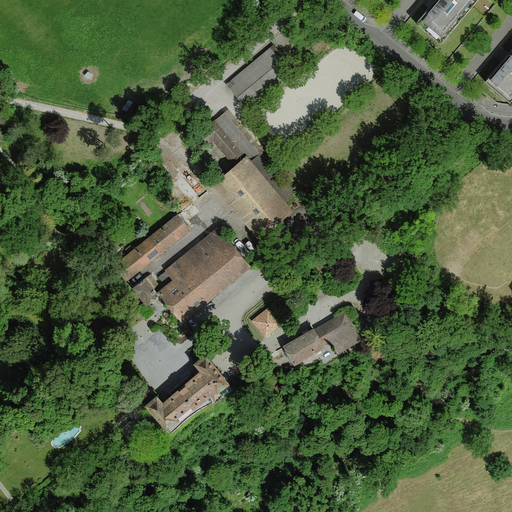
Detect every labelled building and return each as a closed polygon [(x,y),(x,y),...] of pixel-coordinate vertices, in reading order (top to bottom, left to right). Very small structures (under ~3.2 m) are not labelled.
[(436,0),(416,24),(441,44),(477,0),(436,0)] [(274,48),(230,85),(250,108),(293,71),(274,48)] [(511,49),(485,82),(510,103),(511,99),(511,49)] [(233,122),(226,113),(213,124),(201,134),(209,144),(215,139),(239,168),(218,186),(262,238),(293,212),(285,202),(294,194),(233,122)] [(190,231),(179,216),(117,264),(128,280),(190,231)] [(250,267),(218,228),(167,271),(175,281),(159,294),(161,296),(183,323),(250,267)] [(151,274),(133,288),(147,306),(159,297),(154,290),(159,286),(151,274)] [(376,305),(383,317),(391,312),(385,300),(376,305)] [(269,309),(254,322),(267,337),(282,325),(269,309)] [(346,314),(286,348),(296,366),(325,349),(323,346),(332,341),(339,353),(361,341),(346,314)] [(235,384),(209,353),(197,363),(203,371),(165,403),(159,396),(148,405),(170,432),(198,409),(199,411),(221,392),(223,395),(235,384)]
